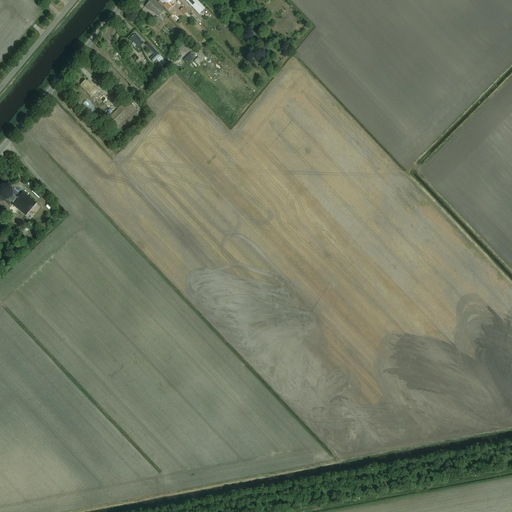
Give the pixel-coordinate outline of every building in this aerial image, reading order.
[(168,11),(171,7),(166,3),(168,0),(160,0),(165,4),(163,6),(168,11)] [(185,0),(199,15),(205,9),(196,0),(185,0)] [(159,13),(162,9),(152,1),(151,2),(150,1),(145,7),(148,10),(149,8),(155,13),(157,11),(159,13)] [(161,21),(157,17),(153,21),(158,25),(161,21)] [(138,49),(143,43),(136,35),(134,37),(133,36),(129,40),(138,49)] [(161,56),(148,43),(145,46),(154,55),(149,59),(153,63),(161,56)] [(185,44),(179,50),(184,55),(190,49),(185,44)] [(184,59),(188,63),(195,56),(191,53),(184,59)] [(92,82),(89,79),(86,82),(85,81),(80,85),(91,97),(98,90),(91,83),(92,82)] [(117,129),(139,111),(128,99),(107,119),(117,129)] [(93,113),(96,110),(90,101),(86,104),(88,107),(89,107),(93,113)] [(20,196),(12,189),(5,197),(13,204),(12,205),(26,216),(36,204),(23,193),(20,196)]
